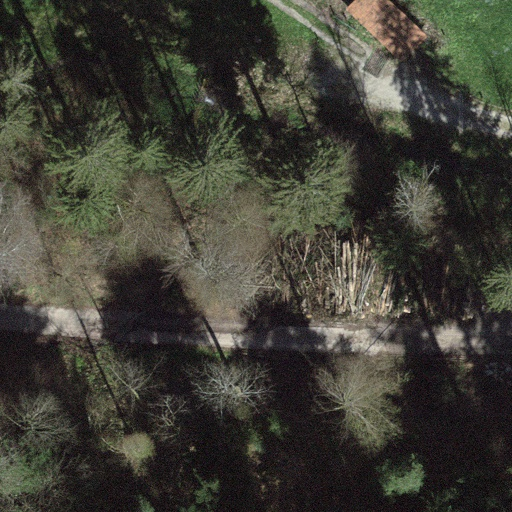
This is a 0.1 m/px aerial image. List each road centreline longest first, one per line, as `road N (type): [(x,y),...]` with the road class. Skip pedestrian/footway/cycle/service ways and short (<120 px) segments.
road 1 (track): [(0,319),(511,341)]
road 2 (track): [(281,0),(386,71),(511,113)]
